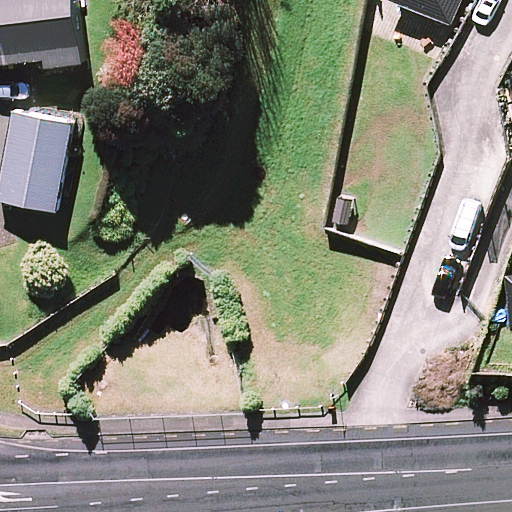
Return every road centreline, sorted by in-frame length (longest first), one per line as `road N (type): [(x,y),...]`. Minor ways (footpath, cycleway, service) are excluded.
road 1 (residential): [(349,467),(475,164),(464,84),(511,0)]
road 2 (tertiary): [(0,484),(349,467)]
road 3 (tertiary): [(349,467),(511,458)]
